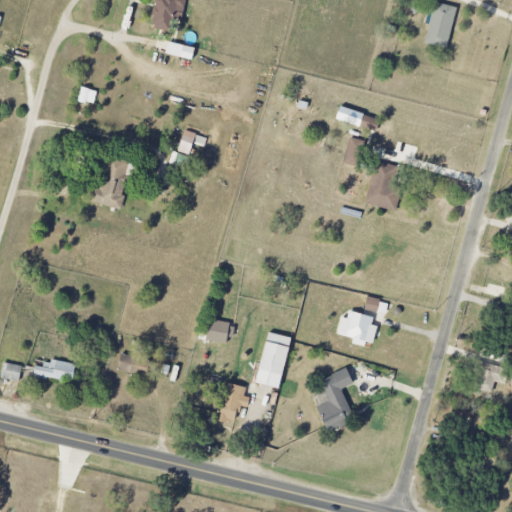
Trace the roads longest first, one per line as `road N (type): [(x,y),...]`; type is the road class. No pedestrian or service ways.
road 1 (residential): [(397,511),(511,88)]
road 2 (tertiary): [(0,423),(362,511)]
road 3 (residential): [(0,247),(42,69),(72,0)]
